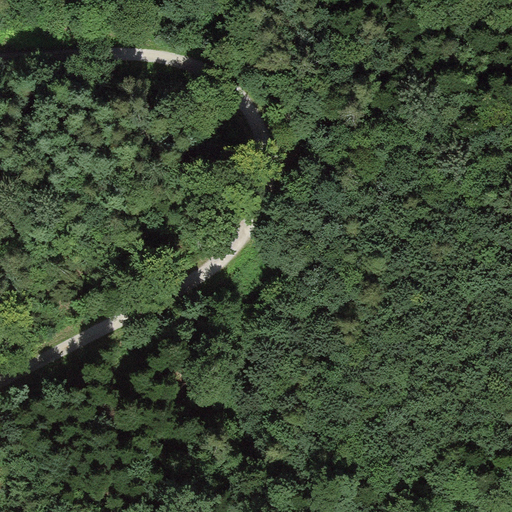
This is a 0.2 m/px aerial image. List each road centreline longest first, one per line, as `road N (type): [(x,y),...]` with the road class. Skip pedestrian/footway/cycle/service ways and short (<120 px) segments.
road 1 (track): [(271,136),(267,197),(232,257),(0,379)]
road 2 (track): [(0,60),(141,55),(193,62),(236,83),(271,136)]
